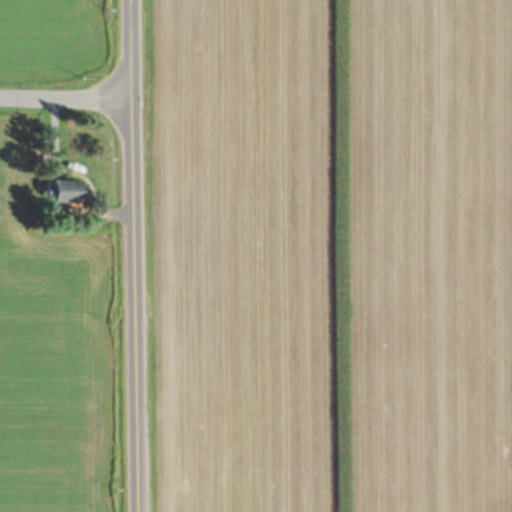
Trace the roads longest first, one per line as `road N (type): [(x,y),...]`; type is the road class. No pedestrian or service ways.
road 1 (tertiary): [(132,511),(125,0)]
road 2 (tertiary): [(127,99),(0,96)]
